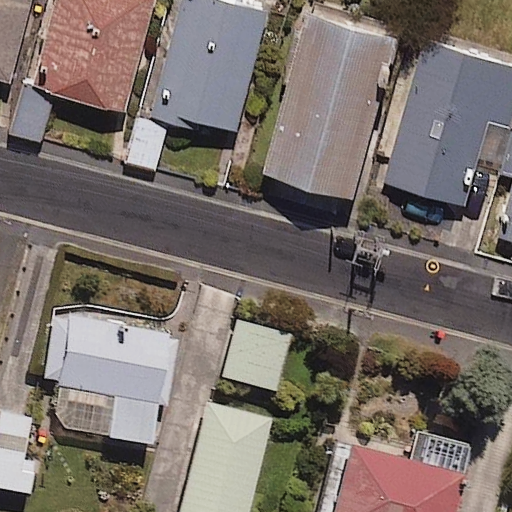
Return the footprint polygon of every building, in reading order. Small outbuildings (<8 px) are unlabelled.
[(0,0),(0,65),(5,67),(22,0),(0,0)] [(154,0),(53,0),(31,82),(24,80),(11,128),(39,136),(53,88),(124,108),(154,0)] [(262,0),(172,0),(149,100),(235,120),(262,0)] [(385,7),(355,0),(293,0),(257,147),(346,169),(385,7)] [(511,88),(511,48),(417,25),(380,172),(462,192),(483,108),(506,114),(511,88)] [(166,115),(134,106),(121,154),(152,163),(166,115)] [(511,112),(497,163),(509,166),(493,224),(511,229),(511,112)] [(62,312),(48,309),(36,374),(54,377),(47,416),(144,434),(151,396),(160,398),(172,333),(157,331),(158,325),(63,307),(62,312)] [(281,330),(228,316),(215,366),(267,380),(281,330)] [(236,511),(263,406),(200,391),(169,511),(236,511)] [(23,412),(0,406),(0,482),(21,488),(28,458),(13,454),(23,412)] [(431,511),(447,448),(328,419),(305,511),(431,511)]
